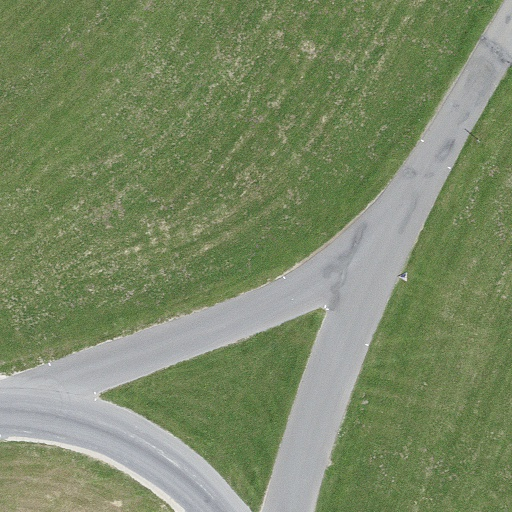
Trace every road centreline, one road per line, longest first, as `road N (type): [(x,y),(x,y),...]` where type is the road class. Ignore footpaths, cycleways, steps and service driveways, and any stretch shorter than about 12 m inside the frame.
road 1 (unclassified): [(0,408),(203,337),(367,260)]
road 2 (unclassified): [(367,260),(511,31)]
road 3 (unclassified): [(286,511),(367,260)]
road 4 (unclassified): [(213,511),(147,451),(83,422),(0,410)]
